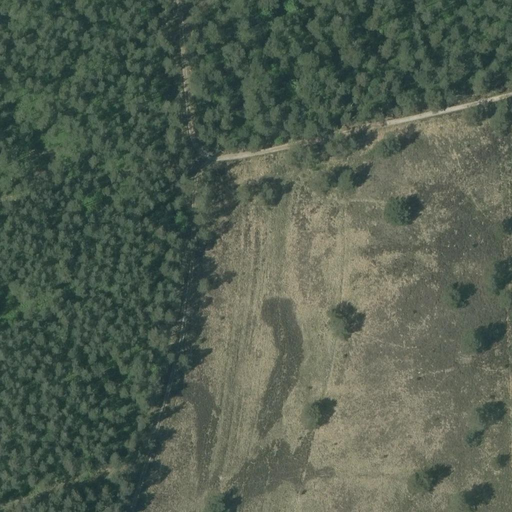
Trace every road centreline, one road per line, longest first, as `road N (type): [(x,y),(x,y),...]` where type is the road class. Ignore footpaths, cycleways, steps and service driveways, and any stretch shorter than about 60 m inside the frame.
road 1 (track): [(511,94),(196,164),(176,0)]
road 2 (track): [(130,511),(176,370),(189,261)]
